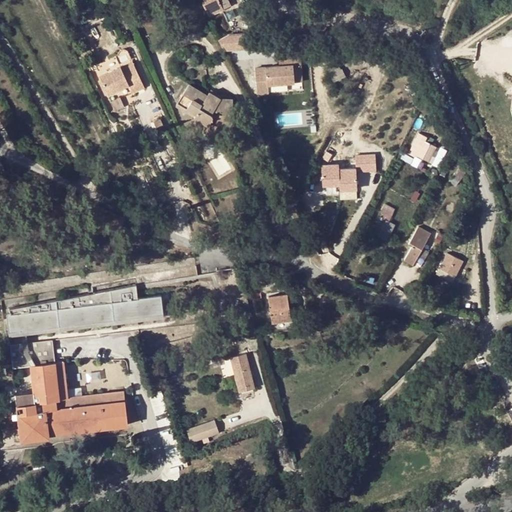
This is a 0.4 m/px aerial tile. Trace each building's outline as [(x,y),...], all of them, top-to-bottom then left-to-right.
[(222,10),(217,0),(204,0),(206,3),(203,5),(209,16),(222,10)] [(254,8),(241,5),(238,13),(240,14),(238,21),(250,24),(254,8)] [(222,49),(246,48),(245,33),(221,34),(222,49)] [(278,59),(280,67),(293,66),(295,83),(303,82),(299,57),(278,59)] [(330,75),(339,70),(336,64),(327,68),(330,75)] [(131,66),(120,71),(127,86),(131,95),(142,90),(131,66)] [(259,96),(270,94),(269,87),(295,83),(293,66),(280,67),(255,71),(259,96)] [(127,86),(120,71),(118,68),(98,78),(99,80),(105,96),(127,86)] [(342,69),(339,70),(330,75),(333,82),(345,76),(342,69)] [(102,98),(105,96),(99,80),(94,82),(102,98)] [(200,117),(198,120),(211,127),(220,112),(224,112),(223,131),(233,131),(234,101),(223,101),(211,95),(209,98),(191,88),(181,107),(200,117)] [(432,105),(424,100),(414,121),(423,126),(426,120),(425,119),(432,105)] [(200,117),(181,107),(179,109),(198,120),(200,117)] [(211,127),(198,120),(197,123),(210,130),(211,127)] [(428,138),(420,133),(408,153),(415,157),(416,155),(428,161),(436,147),(426,141),(428,138)] [(360,171),(379,169),(378,152),(359,153),(360,171)] [(328,168),(323,165),(320,172),(327,176),(329,172),(327,170),(328,168)] [(461,178),(455,173),(449,181),(455,186),(461,178)] [(376,225),(390,233),(395,225),(389,221),(395,210),(385,205),(382,213),(384,214),(382,218),(380,217),(376,225)] [(390,233),(376,225),(372,233),(387,240),(390,233)] [(431,234),(418,226),(413,235),(417,238),(408,253),(417,258),(431,234)] [(413,265),(417,258),(408,253),(404,260),(413,265)] [(455,256),(448,253),(437,274),(453,281),(461,267),(452,262),(455,256)] [(137,289),(10,312),(11,317),(7,317),(9,335),(164,318),(162,300),(138,303),(137,289)] [(269,297),(271,319),(290,317),(287,295),(269,297)] [(320,328),(321,311),(307,310),(306,327),(320,328)] [(10,345),(12,365),(6,365),(7,376),(14,376),(13,368),(29,366),(32,392),(16,394),(19,424),(18,424),(19,442),(25,440),(50,438),(49,435),(112,427),(114,428),(127,426),(123,393),(67,399),(62,362),(55,363),(52,341),(10,345)] [(233,365),(239,386),(241,393),(254,389),(245,354),(231,358),(233,365)] [(233,388),(239,386),(233,365),(227,367),(233,388)] [(213,420),(186,429),(191,442),(218,433),(213,420)]
